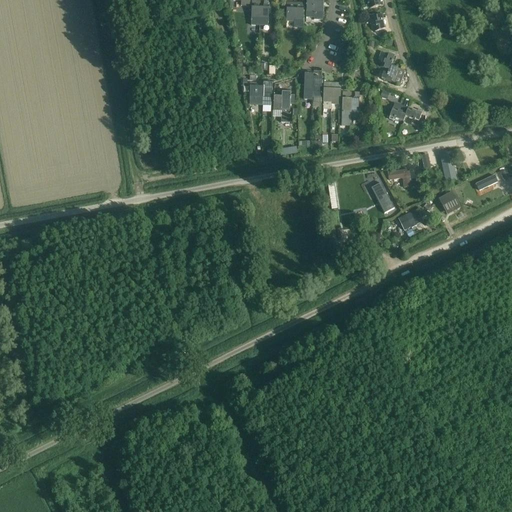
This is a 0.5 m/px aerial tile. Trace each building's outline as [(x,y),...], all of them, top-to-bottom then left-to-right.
[(241,3),(241,6),(249,7),(249,11),(252,11),(252,3),(252,0),(241,0),(241,1),(241,3)] [(251,21),(251,25),(260,25),(260,22),(261,7),(260,0),(252,0),(252,3),(252,11),(251,21)] [(306,0),(306,15),(314,16),(315,1),(312,1),(311,0),(306,0)] [(315,1),(314,16),(314,21),(323,21),(323,0),(318,0),(319,1),(315,1)] [(369,0),(371,9),(381,7),(379,0),(369,0)] [(287,22),(295,22),(295,8),(291,8),(292,4),(287,4),(287,22)] [(295,8),(295,22),(295,29),(302,29),(302,23),(303,4),(298,4),(298,8),(295,8)] [(260,22),(260,25),(268,26),(268,22),(268,7),(261,7),(260,22)] [(376,32),(385,30),(382,16),(373,18),(376,32)] [(380,68),(388,71),(390,67),(394,57),(385,54),(380,68)] [(279,66),(277,73),(284,75),(286,67),(279,66)] [(383,73),(381,79),(385,81),(394,84),(400,86),(405,72),(399,70),(390,67),(388,71),(387,75),(383,73)] [(305,93),(305,99),(312,99),(312,97),(312,94),(313,78),(313,72),(306,72),(305,74),(305,76),(305,93)] [(312,94),(312,97),(321,97),(321,94),(322,76),(322,72),(313,72),(313,78),(312,94)] [(263,86),(263,101),(263,105),(270,105),(270,101),(271,82),(263,82),(263,86)] [(250,100),(255,100),(255,105),(263,105),(263,101),(263,86),(255,86),(255,85),(250,85),(250,93),(250,100)] [(324,88),(324,103),(323,110),(331,110),(331,103),(332,103),(332,89),(324,88)] [(332,89),(332,103),(340,104),(340,89),(332,89)] [(382,92),(380,98),(386,100),(388,94),(382,92)] [(274,93),(274,109),(273,112),(281,112),(282,93),(274,93)] [(281,112),(281,123),(289,123),(290,110),(290,93),(282,93),(281,112)] [(343,94),(342,118),(342,126),(350,127),(350,119),(351,98),(348,98),(348,94),(343,94)] [(351,98),(350,119),(358,119),(359,95),(354,95),(354,98),(351,98)] [(403,122),(405,118),(406,113),(407,109),(394,104),(389,118),(403,122)] [(405,118),(419,122),(422,113),(408,108),(408,109),(407,109),(406,113),(405,118)] [(288,148),(280,150),(281,157),(289,155),(288,148)] [(439,157),(444,186),(456,184),(451,155),(439,157)] [(424,177),(431,175),(428,158),(421,160),(424,177)] [(388,174),(389,182),(402,180),(403,184),(403,188),(411,187),(411,184),(409,171),(388,174)] [(506,171),(501,173),(504,181),(510,178),(506,171)] [(495,184),(498,183),(494,176),(476,184),(475,185),(479,192),(495,184)] [(331,182),(325,183),(328,207),(335,206),(331,182)] [(394,207),(381,182),(373,186),(386,211),(394,207)] [(438,200),(447,215),(458,209),(450,193),(438,200)] [(420,221),(415,211),(395,220),(392,230),(400,225),(403,229),(420,221)] [(426,218),(423,223),(430,228),(433,223),(426,218)]
